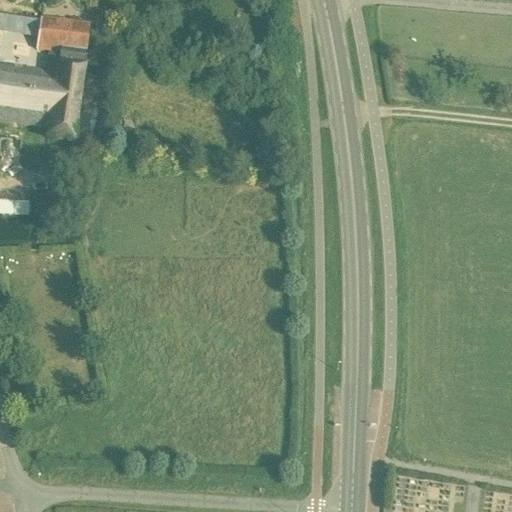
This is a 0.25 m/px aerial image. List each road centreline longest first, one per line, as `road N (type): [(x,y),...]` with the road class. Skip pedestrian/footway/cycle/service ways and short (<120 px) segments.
road 1 (primary): [(350,510),(354,225),(346,115),(324,0)]
road 2 (residential): [(32,511),(63,494),(350,510)]
